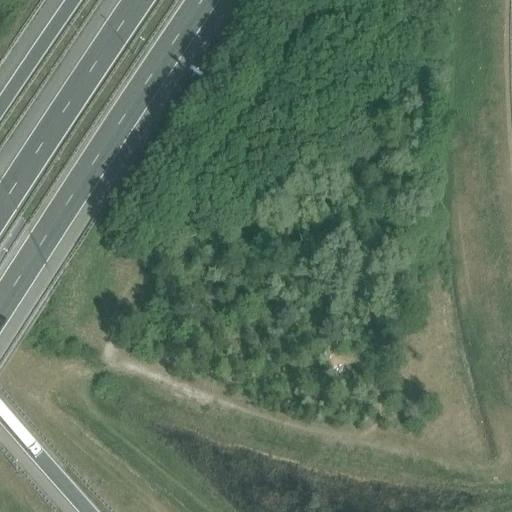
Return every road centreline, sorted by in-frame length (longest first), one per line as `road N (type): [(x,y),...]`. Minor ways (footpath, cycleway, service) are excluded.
road 1 (motorway): [(0,308),(204,0)]
road 2 (motorway): [(138,0),(0,203)]
road 3 (motorway): [(0,412),(89,511)]
road 4 (motorway): [(74,0),(0,110)]
